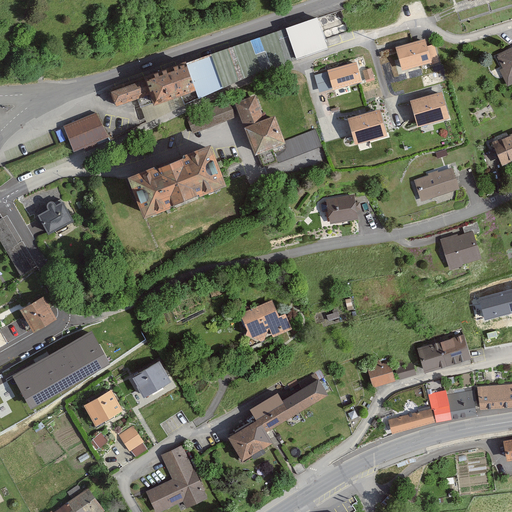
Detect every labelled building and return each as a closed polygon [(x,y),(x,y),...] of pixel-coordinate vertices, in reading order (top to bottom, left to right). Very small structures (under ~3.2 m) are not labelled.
[(192,63),(201,91),(204,98),(332,44),(323,16),(192,63)] [(429,40),(400,47),(406,69),(434,61),(429,40)] [(511,49),(500,56),(511,79),(511,78),(511,49)] [(149,77),(154,93),(158,105),(201,91),(192,63),(149,77)] [(328,72),(334,90),(361,83),(356,65),(328,72)] [(373,66),(364,68),(367,80),(376,78),(373,66)] [(149,77),(114,88),(119,104),(154,93),(149,77)] [(447,93),(415,101),(421,125),(453,117),(447,93)] [(257,95),(238,102),(259,156),(290,144),(280,118),(268,122),(257,95)] [(220,102),(219,119),(235,119),(235,103),(220,102)] [(72,139),(78,151),(112,134),(101,112),(66,128),(72,139)] [(379,113),(349,122),(356,146),(386,137),(379,113)] [(300,151),(325,142),(321,129),(295,138),(300,151)] [(511,135),(494,143),(505,168),(511,164),(511,135)] [(136,179),(152,217),(232,183),(216,146),(136,179)] [(424,203),(464,190),(456,168),(417,181),(424,203)] [(329,228),(363,221),(357,194),(324,201),(329,228)] [(38,218),(49,237),(73,223),(63,204),(56,209),(54,205),(50,204),(47,206),(45,209),(47,213),(38,218)] [(0,221),(0,238),(24,279),(37,272),(5,218),(0,221)] [(488,260),(478,230),(445,241),(455,271),(488,260)] [(511,289),(479,299),(485,320),(511,312),(511,289)] [(20,311),(34,333),(56,319),(42,297),(20,311)] [(353,298),(346,299),(349,312),(355,311),(353,298)] [(253,329),(250,335),(268,344),(275,330),(278,337),(297,329),(291,314),(283,317),(276,301),(246,313),(253,329)] [(341,310),(330,312),(332,322),(343,319),(341,310)] [(79,339),(12,376),(30,409),(109,365),(89,333),(80,338),(79,339)] [(416,349),(424,373),(472,359),(464,334),(416,349)] [(137,377),(149,397),(176,381),(171,373),(163,361),(137,377)] [(211,365),(205,378),(219,384),(225,370),(211,365)] [(367,374),(372,388),(396,381),(391,366),(367,374)] [(401,376),(417,372),(416,367),(400,371),(401,376)] [(232,437),(246,461),(279,443),(271,429),(331,396),(323,381),(286,400),(283,394),(254,410),(261,421),(232,437)] [(511,385),(483,387),(485,412),(511,410),(511,385)] [(89,404),(102,426),(128,411),(116,389),(89,404)] [(433,394),(436,410),(439,422),(456,419),(451,395),(450,390),(433,394)] [(476,390),(451,395),(456,419),(481,415),(476,390)] [(394,422),(397,434),(439,422),(436,410),(394,422)] [(132,452),(146,443),(135,427),(122,435),(132,452)] [(164,511),(186,502),(190,510),(214,499),(187,442),(162,454),(174,480),(151,490),(161,511),(164,511)] [(56,511),(105,511),(107,511),(90,488),(56,511)]
